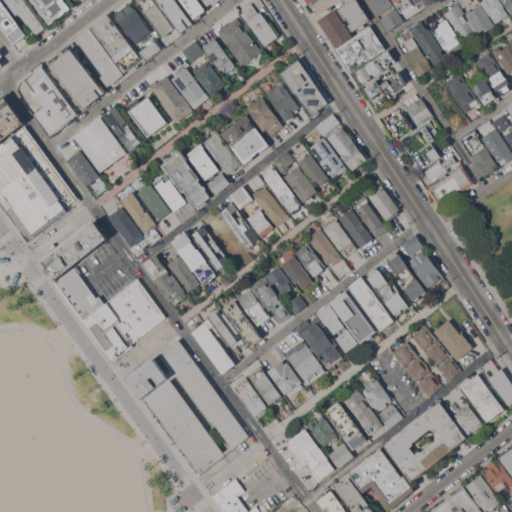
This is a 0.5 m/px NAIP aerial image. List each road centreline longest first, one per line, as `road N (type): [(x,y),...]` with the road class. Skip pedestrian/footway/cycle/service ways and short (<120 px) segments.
road 1 (secondary): [(282,0),(511,349)]
road 2 (residential): [(0,85),(107,0)]
road 3 (residential): [(408,511),(511,428)]
